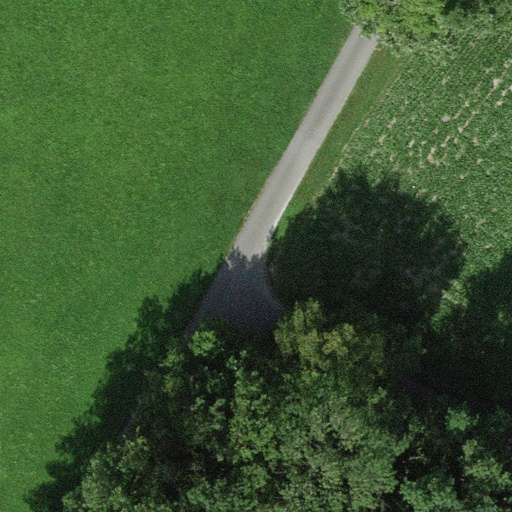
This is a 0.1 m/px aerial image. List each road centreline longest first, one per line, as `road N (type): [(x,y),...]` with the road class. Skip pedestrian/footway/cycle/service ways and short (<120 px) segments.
road 1 (track): [(101,511),(398,0)]
road 2 (track): [(511,473),(225,305)]
